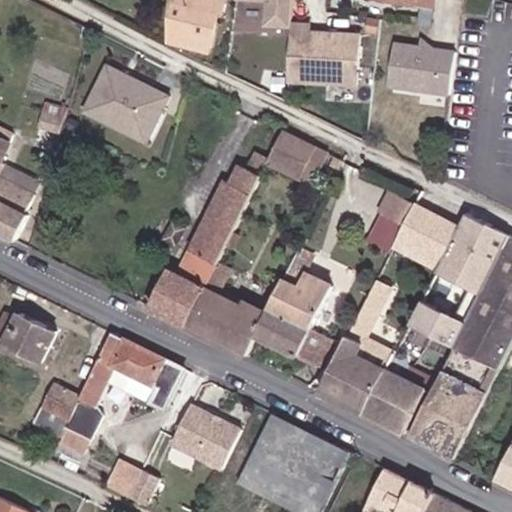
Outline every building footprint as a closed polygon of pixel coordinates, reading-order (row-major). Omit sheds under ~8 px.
[(228,5),(198,0),(171,0),(169,39),(182,44),(211,55),(218,32),(220,17),(226,18),(228,5)] [(293,0),(247,0),(268,1),(267,26),(292,27),(292,24),(293,0)] [(309,25),(292,24),(289,81),(358,86),(360,36),(309,33),(309,25)] [(182,44),(169,39),(169,46),(180,51),(182,44)] [(388,87),(450,95),(456,54),(394,46),(388,87)] [(136,118),(154,127),(168,98),(105,67),(82,114),(127,136),(136,118)] [(154,127),(136,118),(127,136),(145,145),(154,127)] [(0,235),(15,243),(30,216),(26,214),(35,196),(0,177),(0,174),(7,162),(2,159),(11,142),(6,139),(9,133),(0,127),(0,235)] [(315,150),(284,134),(271,161),(269,166),(300,181),(315,150)] [(269,166),(271,161),(265,158),(257,174),(244,167),(233,187),(227,184),(180,275),(170,270),(149,309),(187,328),(216,268),(221,261),(269,166)] [(404,225),(414,205),(391,193),(381,213),(384,215),(404,225)] [(412,249),(429,214),(416,208),(407,226),(398,243),(412,249)] [(412,249),(443,264),(456,238),(460,230),(429,214),(412,249)] [(398,243),(407,226),(404,225),(384,215),(370,243),(393,254),(398,243)] [(511,237),(468,215),(460,230),(456,238),(443,264),(412,326),(456,348),(511,237)] [(511,348),(511,237),(456,348),(502,369),(511,348)] [(315,259),(300,250),(288,275),(272,307),(287,315),(286,318),(312,331),(334,288),(307,276),(315,259)] [(236,269),(221,261),(216,268),(231,276),(236,269)] [(216,268),(187,328),(249,358),(258,337),(269,315),(247,303),(244,310),(220,297),(223,291),(231,276),(216,268)] [(393,287),(380,280),(365,309),(379,316),(393,287)] [(247,303),(223,291),(220,297),(244,310),(247,303)] [(340,345),(312,331),(286,318),(287,315),(272,307),(269,315),(258,337),(326,370),(340,345)] [(351,338),(327,385),(371,407),(389,373),(389,371),(394,362),(398,354),(367,339),(379,316),(365,309),(351,338)] [(55,330),(20,313),(18,317),(6,312),(0,322),(0,339),(5,342),(3,347),(40,364),(55,330)] [(164,362),(110,335),(82,394),(68,425),(87,434),(111,385),(145,402),(164,362)] [(184,371),(164,362),(145,402),(164,411),(184,371)] [(389,371),(430,392),(434,382),(394,362),(389,371)] [(371,407),(367,416),(408,437),(430,392),(389,371),(389,373),(371,407)] [(445,371),(412,438),(456,461),(489,394),(445,371)] [(68,425),(82,394),(55,380),(36,417),(65,432),(68,425)] [(224,470),(242,431),(191,406),(172,445),(224,470)] [(282,409),(249,483),(313,511),(332,511),(362,446),(282,409)] [(511,451),(498,481),(511,487),(511,451)] [(129,499),(142,472),(118,460),(104,488),(129,499)] [(426,511),(436,494),(386,470),(363,511),(379,511),(380,510),(384,511),(426,511)] [(142,472),(129,499),(139,503),(148,508),(161,480),(142,472)] [(471,511),(436,494),(426,511),(471,511)] [(33,511),(0,496),(0,503),(19,511),(33,511)] [(19,511),(0,503),(0,511),(19,511)]
